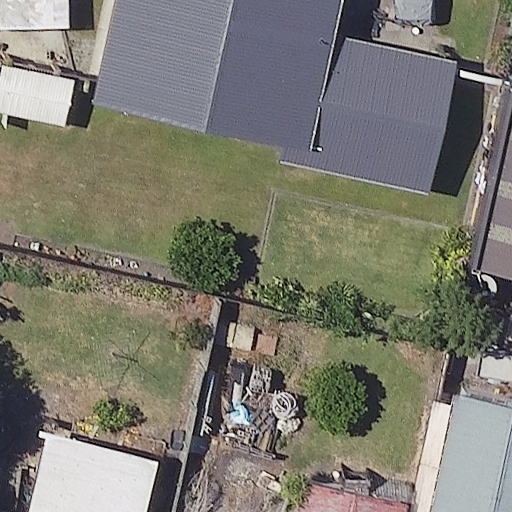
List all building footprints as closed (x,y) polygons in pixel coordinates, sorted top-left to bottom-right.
[(349,0),(122,0),(101,99),(292,141),(318,146),(341,35),(349,0)] [(318,146),(292,141),(288,161),(436,190),(462,59),(341,35),(318,146)] [(511,117),(481,268),(511,274),(511,117)] [(511,511),(511,401),(471,393),(444,511),(511,511)] [(412,511),(415,503),(307,479),(299,511),(412,511)]
